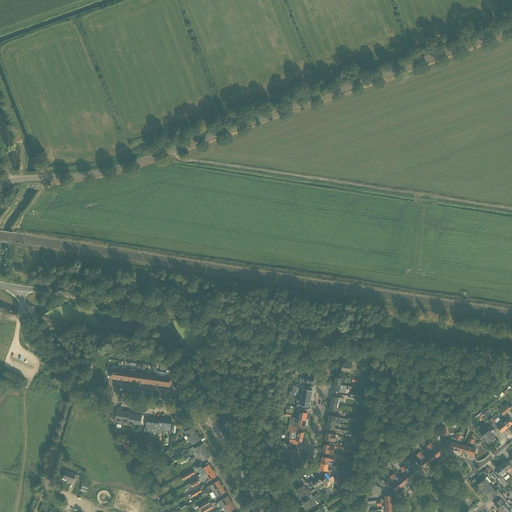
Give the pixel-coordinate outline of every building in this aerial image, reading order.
[(108,366),(107,371),(111,372),(110,378),(116,379),(117,370),(118,367),(112,366),(112,367),(108,366)] [(165,376),(164,386),(170,387),(171,381),(175,382),(176,375),(171,374),(171,377),(165,376)] [(304,375),(303,381),(313,383),(315,377),(304,375)] [(341,385),(334,384),(333,390),(343,392),(344,389),(340,389),(341,385)] [(301,394),(311,395),(312,390),(306,389),(307,387),(301,386),(300,389),(302,389),(301,394)] [(332,396),(331,403),(337,404),(343,405),(344,398),(342,398),(332,396)] [(309,406),(310,401),(300,399),(300,404),(298,403),(297,407),(303,408),(303,405),(309,406)] [(337,404),(331,403),(330,409),(340,411),(340,409),(337,408),(337,404)] [(507,412),(511,409),(507,404),(506,404),(505,403),(502,406),(507,412)] [(503,416),(507,412),(502,406),(500,407),(498,409),(503,416)] [(121,423),(122,423),(123,411),(119,411),(119,410),(117,410),(117,409),(116,414),(113,413),(112,419),(115,419),(115,420),(118,421),(117,424),(118,425),(120,426),(121,425),(121,423)] [(488,410),(483,414),(488,420),(492,425),(494,423),(498,428),(502,432),(507,428),(501,420),(500,420),(497,423),(494,421),(495,420),(492,417),(491,418),(488,413),(489,412),(488,410)] [(127,412),(123,411),(122,423),(124,423),(124,422),(128,422),(129,413),(130,411),(129,411),(129,412),(127,412),(128,411),(127,411),(127,412)] [(139,415),(136,414),(134,426),(137,426),(137,425),(141,426),(142,415),(140,415),(140,414),(139,415)] [(329,415),(328,422),(335,423),(339,424),(340,420),(340,417),(329,415)] [(504,417),(501,420),(507,428),(511,423),(511,422),(506,415),(504,417)] [(293,423),(293,427),(298,428),(299,425),(304,426),(305,426),(306,419),(298,418),(294,417),(293,423)] [(151,432),(157,433),(158,428),(159,419),(153,419),(154,418),(153,418),(152,428),(152,429),(151,432)] [(159,419),(158,428),(157,433),(160,433),(161,431),(161,427),(164,428),(166,418),(166,419),(160,418),(159,419)] [(335,427),(335,423),(328,422),(327,428),(338,430),(339,428),(335,427)] [(478,431),(475,433),(480,438),(482,437),(485,440),(485,441),(486,440),(489,443),(491,441),(493,442),(496,439),(492,434),(496,432),(491,426),(486,430),(484,428),(479,432),(478,431)] [(187,435),(184,437),(186,440),(188,438),(196,434),(193,427),(185,432),(187,435)] [(288,427),(288,431),(294,432),(293,439),(290,439),(289,443),(298,444),(298,441),(302,442),(303,433),(300,432),(301,429),(288,427)] [(325,440),(331,441),(335,441),(335,438),(336,434),(326,433),(325,440)] [(196,434),(188,438),(192,445),(200,440),(196,434)] [(449,448),(455,450),(459,435),(456,434),(455,438),(451,437),(448,448),(449,448)] [(360,436),(353,435),(351,447),(358,448),(360,436)] [(461,451),(463,445),(461,444),(462,440),(461,440),(462,436),(459,435),(455,450),(461,451)] [(324,444),(323,452),(333,454),(334,449),(334,448),(335,448),(343,450),(344,449),(344,446),(329,443),(329,445),(324,444)] [(431,448),(434,451),(433,451),(438,456),(443,452),(439,447),(437,449),(434,445),(433,446),(431,443),(428,445),(431,448)] [(194,449),(193,447),(190,449),(195,457),(198,455),(206,450),(202,444),(194,449)] [(461,451),(467,453),(469,447),(463,445),(461,451)] [(474,455),(476,449),(469,447),(467,453),(473,455),(474,455)] [(288,449),(286,461),(295,463),(296,459),(297,459),(298,456),(297,456),(298,451),(288,449)] [(206,450),(198,455),(202,461),(210,456),(206,450)] [(438,456),(433,451),(429,455),(433,460),(438,456)] [(424,459),(428,464),(433,460),(429,455),(424,459)] [(322,456),(321,463),(328,464),(329,464),(333,465),(333,461),(334,458),(322,456)] [(361,461),(357,460),(352,459),(350,468),(356,469),(361,470),(362,467),(360,466),(361,461)] [(428,464),(424,459),(421,461),(418,464),(423,469),(428,464)] [(506,461),(501,465),(506,471),(511,467),(511,464),(509,461),(507,463),(506,461)] [(328,468),(328,467),(328,464),(321,463),(320,469),(331,471),(332,469),(328,468)] [(413,469),(409,471),(404,465),(403,463),(401,465),(402,466),(402,467),(411,478),(417,474),(413,469)] [(197,468),(202,476),(212,470),(209,464),(206,466),(205,466),(206,466),(202,468),(201,466),(197,468)] [(507,482),(504,478),(508,474),(506,471),(501,465),(496,469),(501,475),(498,476),(499,477),(502,481),(505,484),(507,482)] [(411,478),(402,467),(400,468),(403,471),(402,472),(405,475),(402,477),(406,483),(411,478)] [(195,473),(194,470),(181,477),(183,480),(195,473)] [(203,479),(206,477),(208,476),(208,477),(210,480),(213,478),(214,478),(213,478),(216,476),(212,470),(202,476),(198,479),(194,480),(190,483),(192,487),(200,483),(204,480),(203,479)] [(65,471),(62,478),(72,482),(74,477),(75,475),(65,471)] [(345,481),(339,474),(335,478),(341,484),(345,481)] [(317,476),(312,482),(320,489),(328,481),(328,480),(323,475),(320,479),(317,476)] [(395,478),(392,475),(390,477),(394,481),(390,484),(392,486),(396,491),(401,487),(397,482),(397,481),(395,478)] [(406,483),(402,477),(397,481),(397,482),(401,487),(406,483)] [(482,489),(489,483),(485,478),(478,484),(482,489)] [(215,482),(212,483),(213,484),(209,486),(213,492),(222,486),(218,480),(216,482),(216,481),(215,482)] [(375,492),(378,486),(372,483),(369,489),(375,492)] [(482,489),(486,494),(493,488),(489,483),(482,489)] [(295,490),(300,497),(303,495),(305,498),(312,494),(309,489),(307,490),(304,485),(295,490)] [(219,496),(222,494),(223,494),(225,492),(222,486),(213,492),(216,497),(219,495),(219,496)] [(200,488),(191,494),(193,497),(202,491),(200,488)] [(495,491),(493,488),(486,494),(490,499),(495,495),(497,498),(501,494),(498,490),(495,491)] [(381,503),(385,502),(385,503),(392,502),(391,496),(391,495),(385,496),(385,499),(381,499),(381,500),(376,501),(376,500),(372,501),(372,504),(375,504),(377,503),(381,503)] [(220,501),(218,502),(221,508),(222,508),(224,506),(231,502),(228,496),(225,497),(224,498),(222,499),(222,500),(220,501)] [(494,504),(498,508),(506,501),(503,497),(500,498),(494,504)] [(310,499),(303,503),(307,509),(313,505),(314,506),(317,505),(312,498),(310,499)] [(195,509),(193,510),(194,511),(196,511),(198,511),(200,510),(211,503),(208,499),(198,506),(197,506),(197,507),(194,509),(195,509)] [(498,508),(500,511),(503,511),(510,506),(506,501),(498,508)] [(224,506),(222,508),(222,509),(224,508),(226,511),(228,511),(229,511),(232,510),(235,508),(231,502),(224,506)] [(200,510),(198,511),(206,511),(213,508),(211,503),(200,510)]
